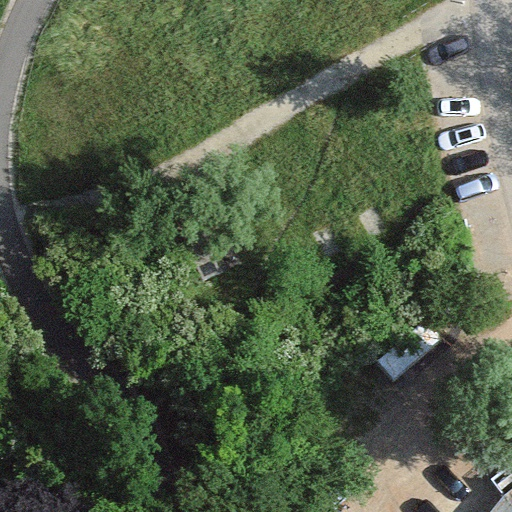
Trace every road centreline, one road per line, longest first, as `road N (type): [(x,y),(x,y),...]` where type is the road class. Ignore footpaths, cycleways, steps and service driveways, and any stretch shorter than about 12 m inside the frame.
road 1 (motorway): [(0,250),(511,15)]
road 2 (motorway): [(256,0),(0,119)]
